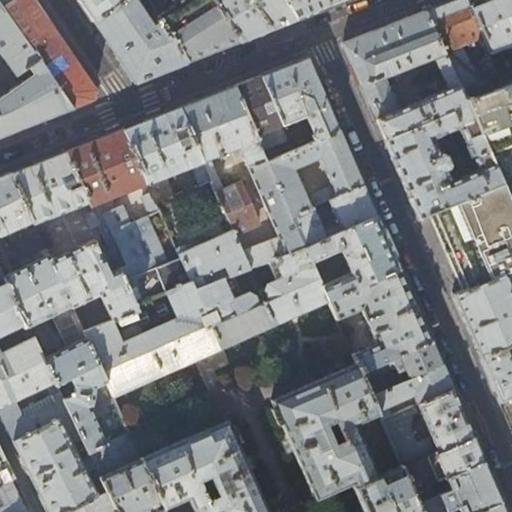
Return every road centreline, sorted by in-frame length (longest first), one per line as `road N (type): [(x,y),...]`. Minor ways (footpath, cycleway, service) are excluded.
road 1 (residential): [(318,34),(488,427)]
road 2 (residential): [(318,34),(128,106)]
road 3 (residential): [(128,106),(0,157)]
road 4 (residential): [(128,106),(54,0)]
